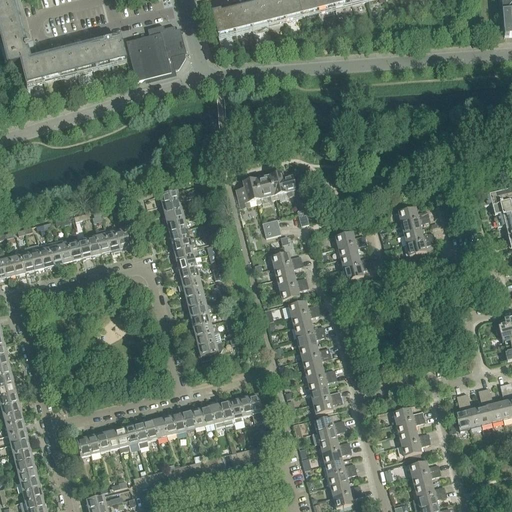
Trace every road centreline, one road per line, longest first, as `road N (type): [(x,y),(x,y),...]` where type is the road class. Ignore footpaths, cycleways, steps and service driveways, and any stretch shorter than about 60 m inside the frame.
road 1 (residential): [(50,430),(17,300),(101,279),(148,268),(180,399)]
road 2 (tertiary): [(205,72),(511,54)]
road 3 (residential): [(0,143),(205,72)]
road 4 (residential): [(450,257),(495,253),(508,311),(471,319),(483,376)]
road 5 (residential): [(466,511),(430,379)]
road 6 (residential): [(50,430),(180,399)]
